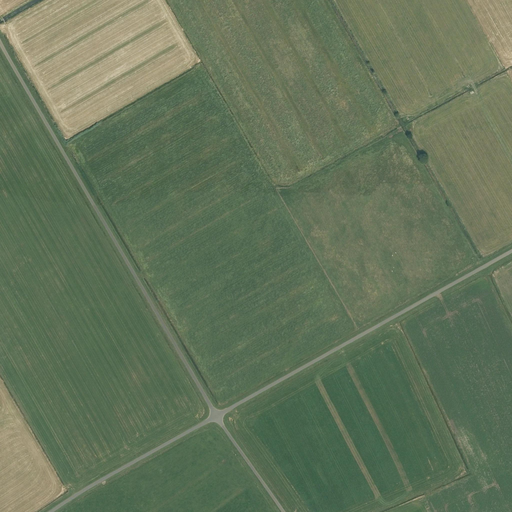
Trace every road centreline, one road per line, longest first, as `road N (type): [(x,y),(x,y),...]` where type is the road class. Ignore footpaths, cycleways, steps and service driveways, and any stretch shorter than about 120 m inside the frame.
road 1 (unclassified): [(216,415),(0,41)]
road 2 (unclassified): [(216,415),(511,250)]
road 3 (unclassified): [(50,511),(216,415)]
